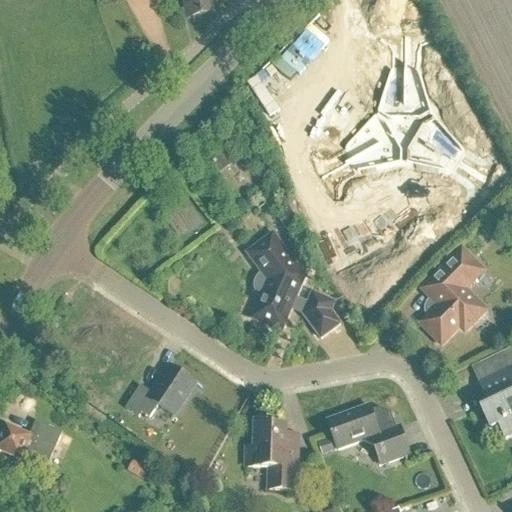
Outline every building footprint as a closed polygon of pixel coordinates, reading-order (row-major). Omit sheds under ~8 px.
[(181,0),(185,17),(192,15),(193,20),(210,16),(206,0),(181,0)] [(328,158),(325,166),(326,171),(328,176),(334,179),(369,175),(402,169),(444,173),(478,176),(490,175),(496,170),(496,164),(493,158),(465,135),(432,118),(423,80),(409,47),(402,43),(398,42),(396,42),(391,43),(385,47),(377,77),(370,117),(352,133),(328,158)] [(219,177),(234,167),(227,155),(211,165),(219,177)] [(289,236),(301,226),(288,210),(276,219),(289,236)] [(273,238),(249,257),(258,269),(262,267),(266,273),(259,279),(257,282),(255,285),(255,288),(255,293),(257,296),(259,299),(262,302),(253,322),(281,334),(291,310),(304,316),(303,318),(321,342),(341,327),(331,314),(335,306),(313,296),(308,306),(296,300),(304,280),(273,238)] [(377,267),(363,239),(341,249),(350,268),(352,267),(354,272),(358,270),(357,268),(360,266),(364,274),(377,267)] [(460,330),(462,333),(467,333),(486,314),(465,293),(484,275),(462,253),(422,293),(432,303),(428,306),(427,310),(427,315),(428,319),(420,327),(441,349),(460,330)] [(480,367),(487,383),(479,387),(490,409),(482,413),(491,431),(499,427),(505,441),(511,437),(511,357),(510,352),(480,367)] [(170,369),(152,396),(140,388),(125,411),(138,419),(142,415),(150,420),(158,409),(173,419),(196,386),(170,369)] [(371,414),(369,409),(328,424),(338,454),(363,445),(375,450),(381,469),(411,458),(401,428),(396,430),(391,416),(380,411),(371,414)] [(30,438),(6,428),(0,441),(0,454),(21,463),(24,456),(48,467),(62,436),(36,424),(30,438)] [(269,493),(296,494),(298,439),(285,439),(286,425),(256,424),(255,452),(247,452),(246,471),(270,471),(269,493)] [(134,463),(128,474),(144,483),(150,472),(134,463)]
